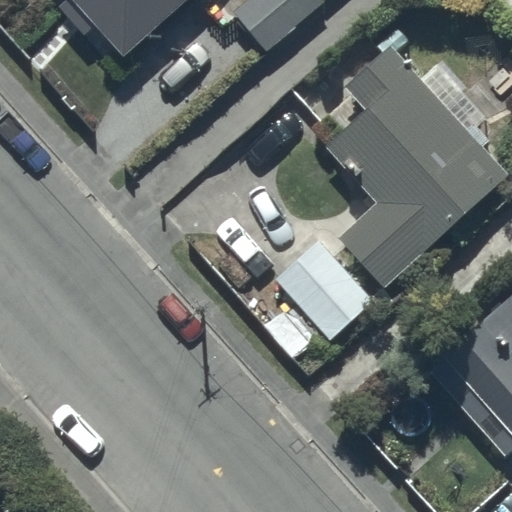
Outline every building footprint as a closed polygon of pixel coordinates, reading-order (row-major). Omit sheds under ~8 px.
[(199,0),(66,0),(77,10),(66,21),(81,36),(88,29),(128,70),(199,0)] [(326,0),(257,0),(235,19),(267,57),(330,4),(326,0)] [(403,62),(396,54),(333,110),(352,132),(328,154),(379,211),(340,245),(385,297),(511,185),(511,184),(487,156),(494,149),(477,129),(469,135),(450,114),(467,100),(438,67),(421,83),(413,74),(419,69),(409,57),(403,62)] [(277,286),(332,349),(378,309),(323,246),(277,286)] [(511,463),(511,302),(429,378),(509,466),(511,463)] [(37,511),(30,503),(20,511),(37,511)]
